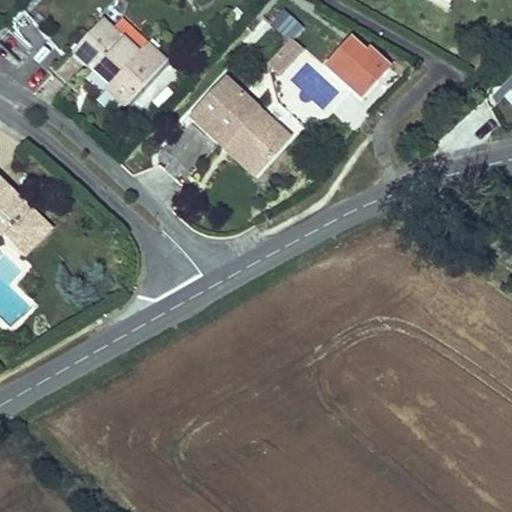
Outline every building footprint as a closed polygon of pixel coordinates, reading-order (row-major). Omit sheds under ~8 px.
[(0,16),(0,29),(22,47),(36,30),(10,5),(0,16)] [(96,83),(115,101),(157,55),(137,37),(127,45),(91,12),(64,44),(101,77),(96,83)] [(361,42),(345,27),(323,51),(360,85),(385,57),(365,38),(361,42)] [(275,42),(287,52),(294,43),(282,33),(275,42)] [(0,40),(0,64),(10,75),(28,57),(5,35),(0,40)] [(273,67),(287,52),(275,42),(262,58),(273,67)] [(182,115),(213,143),(220,134),(254,165),(280,135),(217,77),(182,115)] [(220,134),(213,143),(246,174),(254,165),(220,134)] [(0,221),(3,224),(0,228),(0,229),(21,246),(39,225),(0,188),(0,221)] [(0,241),(13,254),(21,246),(0,229),(0,241)] [(0,327),(0,328),(20,305),(0,285),(0,282),(12,270),(0,258),(0,327)]
